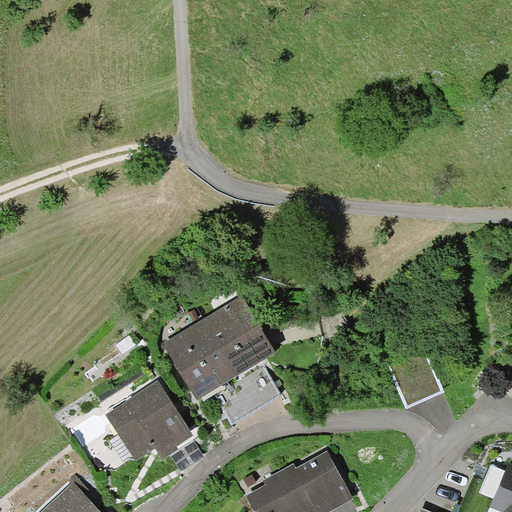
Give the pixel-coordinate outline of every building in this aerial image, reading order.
[(242,296),(202,319),(236,376),(276,352),(242,296)] [(197,400),(236,376),(202,319),(163,343),(197,400)] [(407,407),(444,391),(439,379),(422,338),(384,354),(405,402),(407,407)] [(155,448),(162,460),(170,455),(179,449),(176,445),(193,434),(191,431),(189,428),(158,380),(106,414),(119,434),(132,455),(135,461),(155,448)] [(200,425),(191,431),(193,434),(176,445),(179,449),(170,455),(181,472),(205,456),(194,440),(205,433),(200,425)] [(132,455),(119,434),(109,440),(123,461),(132,455)] [(328,511),(353,498),(327,450),(296,467),(294,463),(263,480),(265,485),(246,496),(254,511),(328,511)] [(490,506),(503,511),(511,511),(511,462),(509,462),(505,470),(493,498),(490,506)] [(493,498),(505,470),(491,464),(479,492),(493,498)] [(40,511),(101,511),(84,493),(89,489),(75,474),(69,480),(72,483),(40,511)]
